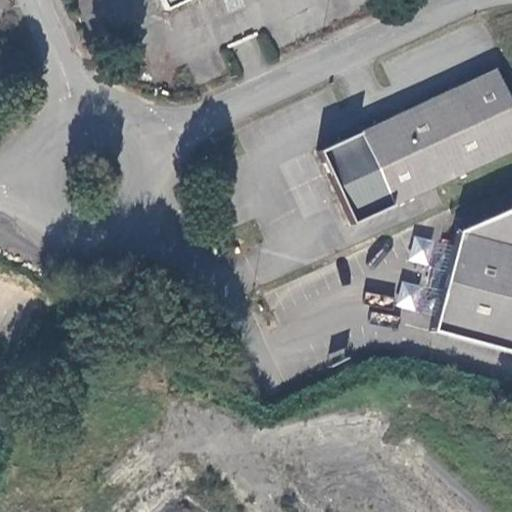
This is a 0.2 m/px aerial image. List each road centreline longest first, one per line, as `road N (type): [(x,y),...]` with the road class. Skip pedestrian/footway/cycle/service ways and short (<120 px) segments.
road 1 (unclassified): [(143,143),(468,0)]
road 2 (unclassified): [(138,214),(217,283),(254,352)]
road 3 (unknown): [(254,352),(318,511)]
road 4 (unclassified): [(32,181),(43,210),(82,234),(112,231),(138,214)]
road 5 (unclassified): [(78,116),(33,0)]
